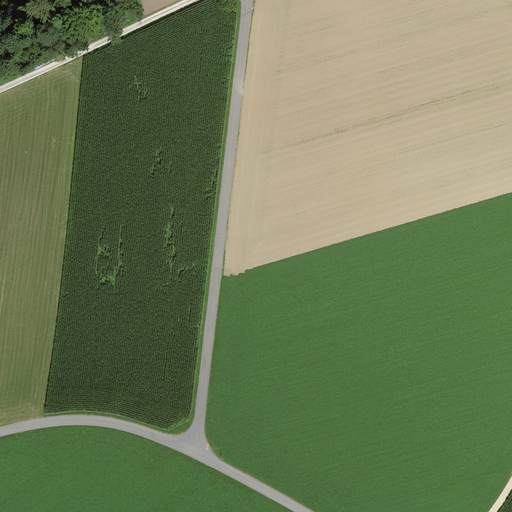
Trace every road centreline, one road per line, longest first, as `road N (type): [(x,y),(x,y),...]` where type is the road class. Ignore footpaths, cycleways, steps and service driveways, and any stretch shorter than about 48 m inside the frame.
road 1 (unclassified): [(246,0),(194,451)]
road 2 (track): [(192,0),(0,88)]
road 3 (tertiary): [(194,451),(92,420),(0,432)]
road 4 (tertiary): [(194,451),(303,511)]
